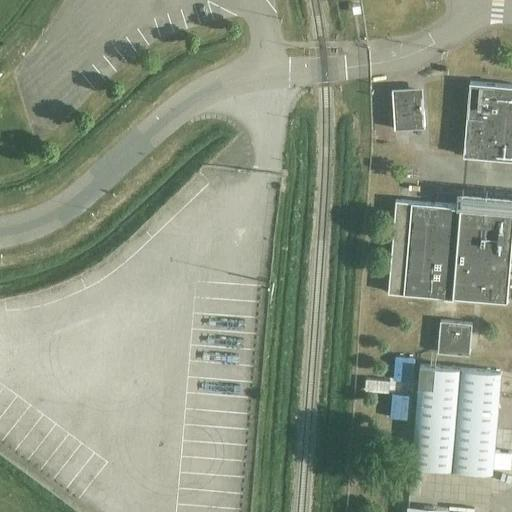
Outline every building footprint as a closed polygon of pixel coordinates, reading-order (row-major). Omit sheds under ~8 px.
[(511,84),(471,81),(465,155),(511,158),(511,84)] [(425,111),(424,111),(422,91),(400,92),(401,116),(395,116),(396,129),(426,128),(425,111)] [(389,291),(508,301),(511,256),(511,210),(397,201),(389,291)] [(473,322),(441,319),(438,351),(470,354),(473,322)] [(503,371),(421,364),(412,465),(495,472),(495,466),(511,467),(511,464),(511,452),(496,451),(503,371)]
